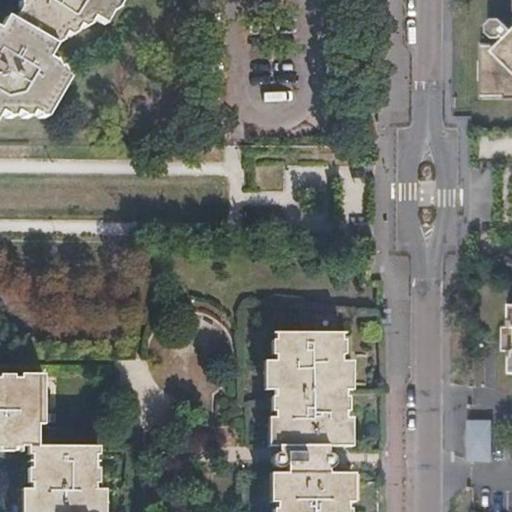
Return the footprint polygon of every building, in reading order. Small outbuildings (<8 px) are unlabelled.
[(0,112),(5,115),(5,118),(13,118),(16,113),(20,115),(21,118),(29,118),(32,112),(36,115),(36,118),(45,118),(60,89),(49,81),(57,68),(53,61),(52,63),(46,60),(54,46),(61,42),(59,40),(63,34),(68,38),(75,34),(73,32),(77,27),(82,30),(89,26),(87,24),(91,19),(93,20),(100,8),(110,14),(118,9),(115,7),(119,0),(20,0),(21,0),(20,0),(18,0),(19,8),(27,14),(20,26),(29,32),(23,42),(0,28),(0,112)] [(5,17),(0,25),(0,28),(23,42),(29,32),(20,26),(5,17)] [(511,27),(510,28),(507,26),(505,23),(502,20),(499,18),(494,18),(489,20),(487,24),(486,29),(487,34),(490,37),(496,38),(502,38),(503,46),(478,46),(477,52),(473,54),(471,56),(472,59),(473,61),(477,63),(477,96),(502,96),(502,99),(511,98),(511,27)] [(273,362),(264,362),(264,392),(272,393),(272,398),(269,399),(269,412),(271,413),(271,419),(270,420),(270,446),(273,446),(274,451),(271,452),(267,455),(266,459),(266,463),(270,467),(275,468),(279,466),(280,473),(268,473),(268,502),(271,502),(271,508),(266,509),(266,511),(351,511),(352,508),(346,508),(346,501),(348,501),(349,473),(329,473),(329,468),(331,465),(333,461),(332,458),(328,455),(328,445),(346,445),(347,419),(344,418),(344,412),(349,412),(349,397),(345,397),(345,391),(347,391),(347,362),(339,362),(339,356),(343,356),(343,341),(339,341),(339,333),(273,334),(273,342),(269,342),(269,357),(273,357),(273,362)] [(0,451),(10,451),(10,447),(26,447),(26,455),(29,455),(29,468),(26,468),(25,481),(29,482),(29,490),(26,491),(25,511),(94,511),(95,492),(91,491),(91,483),(94,483),(95,470),(92,470),(92,456),(95,456),(95,447),(35,446),(35,424),(35,374),(17,374),(17,378),(10,378),(10,374),(0,374),(0,451)] [(460,382),(460,397),(475,397),(475,382),(460,382)] [(466,461),(492,461),(491,419),(465,420),(466,461)]
